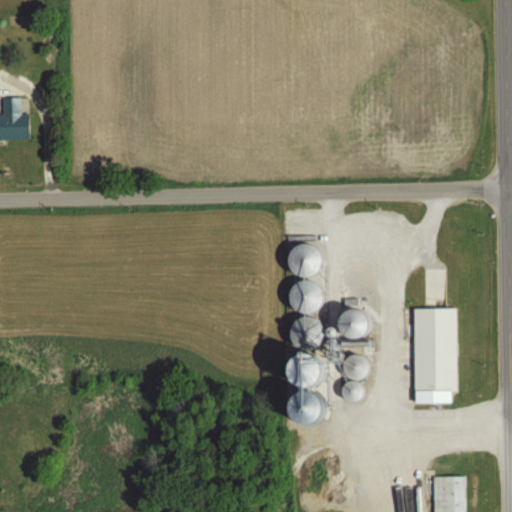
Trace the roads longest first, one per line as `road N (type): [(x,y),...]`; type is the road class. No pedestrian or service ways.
road 1 (residential): [(510,189),(0,199)]
road 2 (secondary): [(508,511),(510,189)]
road 3 (secondary): [(507,0),(510,189)]
